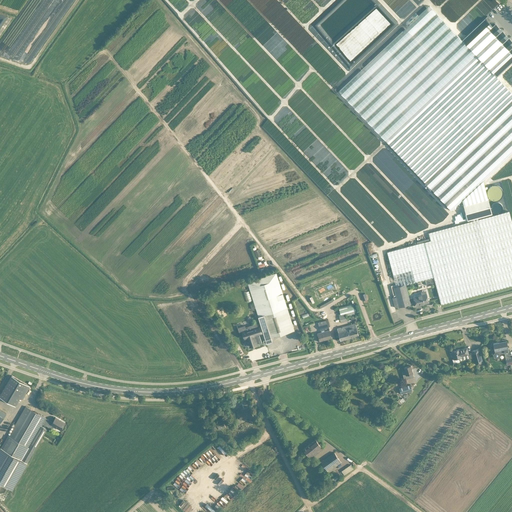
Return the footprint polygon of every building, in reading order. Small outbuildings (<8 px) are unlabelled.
[(430,6),(339,91),(386,140),(476,55),(430,6)] [(485,18),(462,40),(476,54),(476,55),(496,77),(497,77),(511,62),(511,52),(510,50),(511,47),(511,42),(495,24),(492,26),(485,18)] [(401,125),(386,140),(425,182),(511,99),(511,93),(497,77),(496,77),(476,55),(401,125)] [(511,99),(425,182),(452,210),(462,200),(464,205),(488,199),(483,180),(511,152),(511,99)] [(503,194),(503,193),(503,192),(503,191),(503,190),(502,189),(502,188),(501,187),(500,187),(499,186),(497,185),(496,185),(495,185),(494,185),(492,186),(490,187),(489,188),(489,189),(488,190),(488,191),(488,192),(488,194),(488,195),(488,196),(489,197),(490,198),(490,199),(492,200),(494,201),(495,201),(496,201),(497,201),(498,200),(499,200),(500,199),(501,198),(502,197),(503,196),(503,195),(503,194)] [(492,214),(488,199),(464,205),(468,220),(492,214)] [(503,208),(503,207),(503,206),(502,206),(502,205),(501,204),(501,203),(500,203),(500,202),(499,202),(498,202),(497,202),(496,202),(495,202),(494,203),(493,203),(493,204),(492,204),(492,205),(492,206),(491,207),(491,208),(492,209),(492,210),(492,211),(493,211),(493,212),(494,212),(495,213),(496,213),(497,213),(498,213),(499,213),(500,213),(500,212),(501,211),(502,211),(502,210),(503,209),(503,208)] [(511,221),(509,211),(478,219),(428,232),(431,240),(387,251),(396,284),(391,285),(394,297),(392,297),(395,307),(399,306),(399,307),(411,304),(411,303),(412,303),(415,302),(416,306),(420,305),(420,304),(429,301),(426,293),(426,290),(421,292),(422,294),(413,297),(409,298),(406,284),(418,281),(434,277),(441,304),(511,284),(511,221)] [(376,253),(372,242),(365,244),(370,255),(376,253)] [(248,282),(255,302),(250,304),(252,310),(257,309),(259,316),(258,316),(266,340),(272,338),(293,331),(291,323),(292,323),(276,273),(248,282)] [(333,281),(315,290),(320,300),(338,290),(333,281)] [(358,315),(355,307),(356,306),(356,305),(355,305),(354,303),(339,308),(341,315),(339,315),(341,323),(348,321),(347,318),(351,316),(355,315),(358,315)] [(318,333),(319,336),(320,341),(332,338),(330,333),(330,330),(325,331),(324,328),(328,327),(326,321),(318,323),(320,330),(321,330),(322,332),(318,333)] [(241,326),(238,328),(240,336),(244,334),(245,338),(248,337),(249,340),(248,340),(250,346),(262,342),(261,340),(261,339),(260,336),(259,336),(258,333),(262,332),(260,328),(259,323),(246,327),(245,325),(241,326)] [(337,328),(339,335),(341,340),(359,335),(356,323),(337,328)] [(506,359),(507,362),(507,365),(511,364),(511,369),(511,357),(510,358),(508,348),(506,341),(505,339),(499,341),(500,342),(493,344),(495,350),(496,350),(496,351),(493,354),(495,358),(499,357),(500,353),(505,352),(506,359)] [(460,349),(452,351),(453,356),(454,359),(453,359),(454,362),(454,363),(455,363),(459,362),(459,361),(460,361),(459,358),(462,357),(461,356),(466,355),(466,354),(468,353),(468,352),(467,348),(460,350),(460,349)] [(479,349),(472,351),(476,364),(483,362),(479,349)] [(402,372),(404,379),(414,377),(412,370),(411,365),(404,367),(405,371),(402,372)] [(0,396),(15,406),(25,389),(27,384),(12,376),(10,380),(0,396)] [(411,384),(399,388),(401,394),(412,390),(411,384)] [(0,482),(4,485),(12,489),(25,467),(43,436),(47,429),(43,427),(44,425),(50,428),(52,424),(61,430),(63,427),(65,423),(56,417),(53,422),(46,418),(26,406),(24,411),(2,448),(0,447),(0,482)] [(237,411),(240,420),(253,416),(250,407),(237,411)] [(216,421),(212,423),(215,430),(218,428),(219,429),(225,427),(225,426),(224,423),(222,419),(216,421)] [(488,435),(492,429),(485,425),(481,431),(488,435)] [(311,459),(323,449),(316,440),(303,449),(311,459)] [(341,462),(335,453),(321,462),(328,472),(341,462)] [(246,486),(249,482),(244,478),(241,482),(246,486)]
